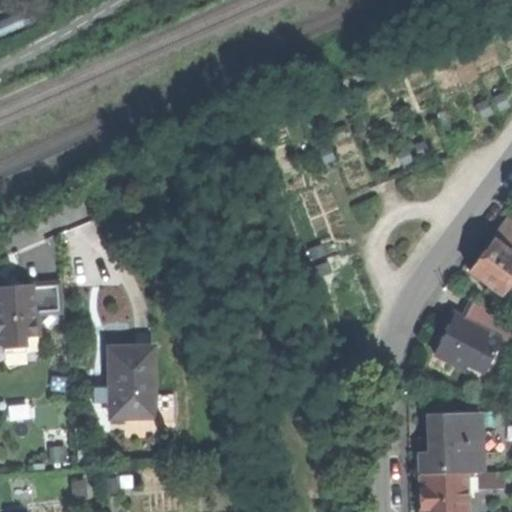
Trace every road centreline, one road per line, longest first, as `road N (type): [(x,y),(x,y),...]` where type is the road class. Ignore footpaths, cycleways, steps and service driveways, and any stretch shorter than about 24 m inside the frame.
road 1 (track): [(511,21),(90,193),(61,222)]
road 2 (residential): [(392,511),(393,344),(421,279),(511,161)]
